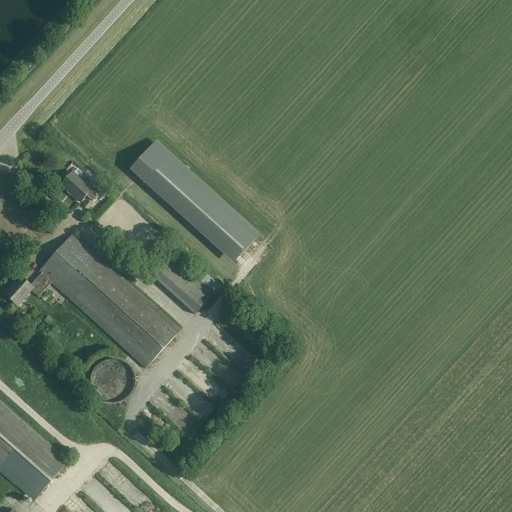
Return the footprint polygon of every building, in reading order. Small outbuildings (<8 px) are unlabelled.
[(258,236),(156,143),(131,171),(146,184),(154,175),(242,254),(258,236)] [(72,173),(61,185),(80,202),(86,196),(92,201),(101,192),(94,186),(91,190),(72,173)] [(146,368),(180,330),(73,234),(39,272),(41,274),(51,283),(146,368)] [(194,315),(213,294),(173,257),(154,278),(194,315)] [(30,264),(24,266),(28,276),(33,273),(30,264)] [(51,283),(41,274),(30,286),(21,277),(11,289),(9,287),(4,294),(17,306),(31,290),(38,297),(51,283)] [(226,352),(234,343),(216,326),(213,329),(215,331),(210,337),(226,352)] [(214,376),(225,385),(233,375),(222,366),(214,376)] [(107,387),(100,390),(103,398),(126,389),(122,379),(117,381),(115,375),(104,380),(107,387)] [(161,409),(171,396),(160,387),(150,400),(161,409)] [(212,387),(207,393),(215,401),(221,395),(212,387)] [(162,412),(183,435),(197,422),(175,399),(162,412)] [(0,471),(34,501),(69,462),(0,400),(0,471)] [(98,503),(108,511),(123,511),(125,510),(111,498),(108,503),(102,498),(98,503)] [(158,511),(148,503),(139,511),(158,511)]
